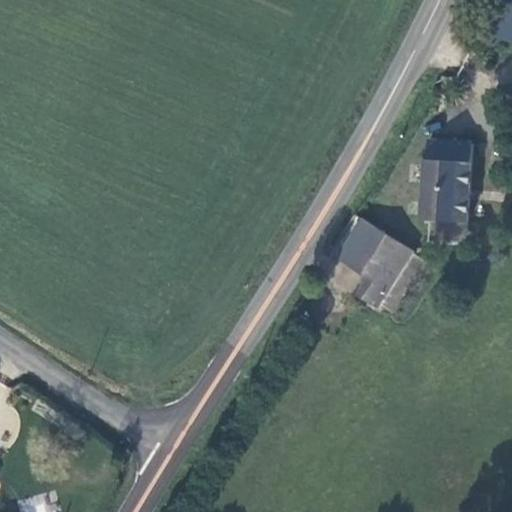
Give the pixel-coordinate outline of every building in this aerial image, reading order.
[(511,1),(508,0),(495,0),(486,36),(511,42),(511,1)] [(449,164),(424,163),(423,223),(468,224),(470,145),(450,144),(449,164)] [(450,144),(424,144),(424,163),(449,164),(450,144)] [(353,266),(378,231),(363,220),(338,256),(353,266)] [(368,277),(356,294),(373,307),(410,253),(378,231),(353,266),(368,277)] [(18,511),(48,511),(40,493),(15,504),(18,511)]
